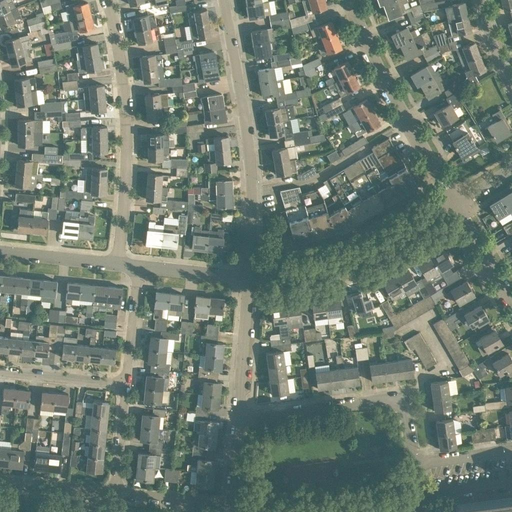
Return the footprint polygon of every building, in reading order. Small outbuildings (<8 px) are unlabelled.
[(0,0),(0,14),(17,8),(17,7),(15,8),(12,0),(0,0)] [(305,13),(311,12),(326,8),(323,0),(301,0),(295,2),(295,3),(302,1),(305,13)] [(406,0),(394,0),(383,4),(389,19),(406,13),(409,19),(423,13),(423,12),(421,6),(420,5),(405,10),(403,4),(407,3),(406,0)] [(511,9),(511,0),(500,0),(503,11),(511,9)] [(62,8),(61,7),(60,2),(50,5),(52,11),(62,8)] [(248,18),(269,15),(270,14),(268,2),(261,3),(246,5),(248,18)] [(65,6),(69,20),(89,16),(87,3),(74,6),(73,4),(65,6)] [(435,10),(434,3),(421,6),(423,12),(435,10)] [(444,7),(447,22),(466,17),(463,3),(444,7)] [(168,8),(169,14),(186,11),(185,5),(176,7),(168,8)] [(17,8),(0,14),(0,27),(22,20),(17,8)] [(189,26),(208,22),(205,9),(187,13),(189,26)] [(287,12),(288,18),(288,20),(295,18),(294,11),(287,12)] [(271,15),(270,14),(269,15),(270,22),(288,18),(287,12),(276,14),(271,15)] [(26,20),(28,27),(44,21),(42,13),(36,15),(36,17),(26,20)] [(426,19),(423,13),(409,19),(411,25),(426,19)] [(147,15),(147,16),(144,16),(144,15),(139,16),(139,18),(132,19),(135,32),(148,29),(150,28),(156,27),(154,14),(147,15)] [(295,18),(288,20),(289,23),(290,28),(307,22),(305,15),(295,18)] [(69,20),(71,30),(72,33),(92,28),(89,16),(69,20)] [(470,31),(466,17),(447,22),(451,36),(470,31)] [(270,22),(271,28),(272,28),(283,26),(284,29),(290,28),(289,23),(288,20),(288,18),(270,22)] [(42,34),(47,33),(44,21),(28,27),(30,32),(40,29),(42,34)] [(210,35),(208,22),(189,26),(192,39),(198,38),(210,35)] [(310,29),(307,22),(290,28),(292,34),(310,29)] [(322,40),(336,35),(331,22),(310,30),(313,37),(319,34),(322,40)] [(137,44),(158,40),(158,41),(161,40),(159,27),(156,27),(150,28),(148,29),(135,32),(137,44)] [(414,30),(408,33),(406,28),(391,35),(396,46),(400,45),(417,37),(414,30)] [(253,45),(268,42),(265,29),(251,32),(253,45)] [(65,32),(55,34),(49,36),(51,45),(52,45),(70,41),(69,35),(72,34),(72,33),(71,30),(68,31),(68,32),(65,32)] [(448,44),(444,33),(433,36),(437,45),(438,47),(448,44)] [(4,42),(7,54),(21,51),(29,49),(31,48),(28,35),(25,36),(25,37),(4,42)] [(340,48),(336,35),(322,40),(324,47),(319,50),(321,55),(340,48)] [(421,35),(417,37),(400,45),(406,59),(418,54),(421,53),(424,59),(440,51),(438,47),(437,45),(426,50),(425,47),(426,47),(421,35)] [(175,45),(174,41),(174,37),(163,38),(164,46),(175,45)] [(192,41),(180,44),(179,40),(174,41),(175,45),(176,51),(182,49),(193,47),(192,41)] [(71,48),(70,41),(52,45),(53,51),(71,48)] [(276,41),(274,41),(268,42),(253,45),(256,58),(270,55),(269,50),(277,49),(276,41)] [(461,64),(479,57),(474,43),(455,51),(458,57),(461,64)] [(76,48),(77,53),(78,60),(99,57),(96,44),(76,48)] [(450,50),(448,44),(438,47),(440,51),(441,53),(450,50)] [(176,52),(176,51),(175,45),(164,46),(166,54),(176,52)] [(194,54),(193,47),(182,49),(183,55),(194,54)] [(29,49),(21,51),(7,54),(10,67),(32,61),(29,49)] [(440,53),(441,53),(440,51),(424,59),(427,64),(431,61),(432,62),(441,57),(440,53)] [(195,61),(196,69),(215,65),(213,52),(192,56),(193,61),(195,61)] [(274,62),(277,61),(289,59),(288,52),(273,55),(274,62)] [(141,70),(163,68),(161,55),(139,57),(141,70)] [(76,61),(77,67),(78,73),(101,69),(99,57),(78,60),(76,61)] [(277,61),(278,67),(280,67),(290,65),(301,63),(299,57),(289,59),(277,61)] [(479,57),(461,64),(464,71),(466,78),(485,70),(479,57)] [(321,64),(319,58),(302,66),(303,70),(304,72),(314,68),(321,64)] [(37,62),(39,68),(55,65),(54,59),(37,62)] [(346,61),(333,68),(339,80),(352,74),(346,61)] [(39,68),(40,74),(57,71),(55,65),(39,68)] [(215,65),(196,69),(195,69),(197,80),(198,83),(205,82),(205,80),(218,78),(215,65)] [(417,86),(420,84),(435,76),(429,65),(410,75),(417,86)] [(258,70),(260,84),(283,80),(280,67),(278,67),(272,68),(272,67),(258,70)] [(142,83),(164,80),(163,68),(141,70),(142,83)] [(304,72),(305,76),(306,79),(316,74),(314,68),(304,72)] [(66,82),(75,80),(77,80),(76,73),(66,74),(66,82)] [(358,87),(352,74),(339,80),(335,83),(327,86),(330,92),(337,89),(342,87),(345,93),(358,87)] [(435,76),(420,84),(428,98),(443,90),(435,76)] [(327,86),(335,83),(332,77),(325,81),(327,86)] [(15,93),(36,90),(35,78),(13,80),(15,93)] [(180,78),(171,79),(172,87),(181,86),(181,85),(180,78)] [(290,79),(283,80),(260,84),(262,97),(276,94),(277,99),(282,98),(283,100),(296,98),(311,95),(308,86),(307,86),(303,89),(295,91),(296,92),(292,92),(290,79)] [(75,80),(66,82),(62,82),(63,92),(78,90),(77,80),(75,80)] [(465,81),(454,86),(457,92),(467,87),(465,81)] [(194,83),(181,85),(181,86),(182,93),(195,90),(194,83)] [(83,87),(84,100),(104,98),(103,86),(83,87)] [(181,86),(172,87),(173,93),(179,92),(180,99),(183,98),(182,93),(181,86)] [(457,92),(454,86),(444,92),(447,98),(455,93),(457,92)] [(38,104),(36,90),(15,93),(16,105),(31,104),(31,105),(38,104)] [(455,93),(447,98),(445,99),(448,105),(435,113),(442,126),(456,118),(452,111),(462,105),(455,93)] [(168,106),(167,94),(144,97),(146,109),(166,107),(168,106)] [(201,103),(203,111),(223,108),(220,94),(199,98),(200,103),(201,103)] [(84,100),(84,107),(85,113),(105,111),(104,98),(84,100)] [(285,107),(285,106),(292,105),(298,104),(296,98),(283,100),(284,107),(285,107)] [(320,115),(342,104),(338,98),(317,109),(320,115)] [(372,112),(365,99),(347,110),(350,114),(355,112),(359,119),(372,112)] [(60,111),(60,102),(40,103),(40,112),(45,112),(60,111)] [(321,122),(345,110),(342,104),(320,115),(318,116),(321,122)] [(147,121),(167,119),(166,107),(146,109),(147,121)] [(285,107),(284,107),(264,111),(267,123),(288,120),(285,107)] [(223,108),(203,111),(204,118),(202,118),(203,124),(225,120),(223,108)] [(496,141),(509,133),(501,119),(503,118),(499,111),(491,115),(495,122),(487,127),(487,128),(484,130),(489,138),(491,137),(493,138),(494,138),(496,141)] [(356,137),(379,124),(372,112),(359,119),(354,122),(358,129),(353,132),(356,137)] [(185,126),(185,119),(173,119),(173,127),(185,126)] [(42,120),(40,120),(17,120),(17,133),(31,133),(42,133),(42,120)] [(289,133),(289,134),(292,133),(290,120),(288,120),(267,123),(269,136),(289,133)] [(186,134),(203,131),(201,123),(185,126),(186,133),(186,134)] [(81,140),(86,140),(106,140),(106,127),(82,128),(80,128),(81,140)] [(289,134),(290,140),(308,136),(307,131),(299,132),(292,133),(289,134)] [(451,142),(452,142),(461,158),(468,153),(470,156),(478,152),(467,132),(451,142)] [(17,145),(39,146),(42,146),(42,133),(31,133),(17,133),(17,145)] [(297,159),(295,146),(304,144),(304,145),(324,141),(323,134),(312,136),(308,136),(290,140),(284,141),(285,148),(271,150),(274,162),(297,159)] [(147,147),(169,147),(168,135),(167,135),(147,135),(147,147)] [(363,136),(341,150),(344,156),(367,142),(363,136)] [(214,143),(214,150),(228,149),(227,137),(205,138),(205,144),(214,143)] [(393,148),(388,139),(371,148),(374,152),(373,153),(376,158),(393,148)] [(106,140),(86,140),(87,147),(86,147),(86,153),(106,152),(106,140)] [(205,151),(204,143),(197,144),(197,152),(205,151)] [(44,147),(44,155),(57,156),(57,148),(44,147)] [(161,154),(161,148),(169,148),(169,147),(147,147),(147,161),(169,160),(169,154),(161,154)] [(416,186),(393,148),(376,158),(380,166),(384,172),(399,197),(416,186)] [(229,162),(228,149),(214,150),(214,151),(208,151),(209,159),(207,159),(208,163),(203,164),(204,173),(217,172),(216,163),(229,162)] [(334,151),(326,156),(331,163),(339,158),(334,151)] [(376,168),(380,166),(376,158),(373,153),(358,162),(384,206),(399,197),(384,172),(379,174),(376,168)] [(43,163),(58,164),(58,156),(57,156),(44,155),(43,163)] [(38,162),(37,161),(31,161),(31,160),(26,159),(26,161),(16,160),(15,173),(37,175),(38,162)] [(187,168),(187,159),(170,159),(171,168),(176,168),(187,168)] [(274,162),(276,175),(297,171),(295,159),(297,159),(274,162)] [(369,214),(384,206),(358,162),(343,170),(369,214)] [(90,173),(89,180),(105,182),(106,169),(86,167),(85,173),(90,173)] [(175,177),(187,177),(187,168),(176,168),(175,177)] [(296,175),(298,181),(305,180),(316,173),(313,168),(302,174),(296,175)] [(354,223),(369,214),(343,170),(328,179),(354,223)] [(36,180),(42,180),(43,175),(37,175),(15,173),(14,185),(35,187),(36,180)] [(145,187),(160,188),(160,180),(167,181),(167,175),(146,174),(145,187)] [(51,176),(50,181),(50,185),(59,186),(60,177),(51,176)] [(339,232),(354,223),(328,179),(323,182),(335,201),(325,208),(332,232),(338,230),(339,232)] [(105,182),(89,180),(77,180),(77,192),(104,194),(105,182)] [(201,194),(231,193),(231,180),(215,180),(215,181),(208,181),(208,188),(201,188),(201,194)] [(167,188),(160,188),(145,187),(144,200),(166,201),(167,188)] [(278,190),(279,191),(294,243),(313,237),(300,194),(298,187),(278,190)] [(325,208),(322,199),(317,189),(300,194),(313,237),(332,232),(325,208)] [(59,198),(74,199),(75,191),(60,190),(59,198)] [(511,191),(501,198),(509,212),(511,216),(511,191)] [(35,195),(15,193),(14,201),(34,203),(35,195)] [(231,206),(231,193),(201,194),(201,200),(216,200),(216,207),(231,206)] [(202,212),(202,204),(194,205),(194,194),(188,194),(187,211),(202,212)] [(498,219),(509,212),(501,198),(490,205),(498,219)] [(92,206),(93,201),(81,200),(80,209),(84,209),(89,210),(92,206)] [(170,201),(170,209),(187,210),(187,202),(170,201)] [(31,232),(33,211),(19,209),(18,216),(16,231),(31,232)] [(34,211),(33,211),(31,232),(45,233),(47,212),(41,211),(40,218),(33,218),(34,211)] [(77,237),(79,215),(70,214),(64,213),(61,235),(77,237)] [(94,217),(92,217),(87,216),(87,218),(79,217),(79,215),(77,237),(92,238),(94,217)] [(179,215),(177,225),(185,226),(186,223),(186,216),(179,215)] [(160,245),(162,225),(154,224),(154,222),(148,221),(146,244),(160,245)] [(511,222),(503,228),(508,236),(511,233),(511,222)] [(160,245),(175,247),(177,225),(163,224),(163,225),(162,225),(160,245)] [(206,250),(208,231),(201,231),(201,228),(194,227),(192,248),(206,250)] [(208,231),(206,250),(220,252),(222,230),(216,230),(216,232),(208,231)] [(430,256),(439,271),(451,263),(442,248),(430,256)] [(431,283),(443,277),(441,274),(439,271),(430,256),(417,263),(425,277),(420,280),(424,285),(430,296),(436,292),(431,283)] [(394,276),(403,290),(415,283),(407,269),(394,276)] [(447,285),(460,278),(457,272),(452,275),(448,269),(441,274),(443,277),(444,280),(447,285)] [(2,276),(0,290),(14,292),(15,277),(2,276)] [(390,297),(403,290),(394,276),(382,283),(390,297)] [(14,292),(22,292),(27,293),(28,278),(15,277),(14,292)] [(27,293),(28,293),(41,294),(42,280),(28,278),(27,293)] [(55,281),(42,280),(41,294),(40,301),(53,303),(55,281)] [(80,298),(81,284),(66,282),(64,304),(70,305),(71,298),(80,298)] [(458,304),(474,295),(467,282),(450,290),(458,304)] [(81,284),(80,298),(92,300),(94,285),(81,284)] [(94,285),(92,300),(106,301),(108,287),(94,285)] [(418,289),(424,299),(425,299),(430,296),(424,285),(418,289)] [(120,288),(108,287),(106,301),(114,302),(113,309),(118,309),(120,288)] [(430,296),(436,306),(441,303),(438,298),(445,294),(442,288),(436,292),(430,296)] [(166,332),(168,315),(168,308),(167,308),(168,293),(155,291),(154,315),(158,315),(158,319),(153,318),(152,330),(166,332)] [(356,312),(358,311),(371,307),(369,299),(367,300),(365,292),(351,295),(356,312)] [(182,294),(168,293),(167,308),(168,308),(168,315),(180,316),(182,294)] [(209,297),(195,296),(193,318),(206,319),(209,297)] [(430,309),(436,306),(430,296),(425,299),(430,309)] [(220,320),(222,298),(209,297),(206,319),(208,319),(208,312),(216,313),(215,320),(220,320)] [(325,300),(327,317),(328,317),(329,324),(343,322),(342,315),(341,315),(339,298),(325,300)] [(425,312),(430,309),(425,299),(424,299),(420,302),(425,312)] [(313,319),(327,317),(325,300),(311,302),(313,319)] [(394,316),(396,316),(387,300),(380,304),(389,319),(394,316)] [(425,312),(420,302),(415,305),(420,315),(425,312)] [(287,323),(288,323),(301,321),(299,304),(285,306),(287,323)] [(420,315),(415,305),(410,308),(415,318),(420,315)] [(273,325),(278,324),(281,339),(270,341),(271,346),(272,346),(290,343),(287,323),(285,306),(271,308),(273,325)] [(478,326),(488,320),(480,306),(464,315),(472,327),(477,324),(478,326)] [(415,318),(410,308),(405,311),(410,321),(415,318)] [(48,321),(58,322),(58,311),(49,310),(48,321)] [(65,323),(66,311),(58,311),(58,322),(65,323)] [(410,321),(405,311),(399,313),(405,324),(410,321)] [(443,320),(446,324),(449,329),(450,331),(457,327),(454,322),(460,318),(457,312),(443,320)] [(399,313),(396,316),(394,316),(400,327),(405,324),(399,313)] [(389,319),(395,329),(400,327),(394,316),(389,319)] [(443,320),(443,319),(432,325),(435,330),(446,324),(443,320)] [(114,329),(115,328),(115,322),(105,320),(104,328),(114,329)] [(28,340),(29,331),(29,322),(24,322),(23,330),(22,339),(21,353),(34,355),(35,341),(28,340)] [(205,336),(216,337),(217,326),(206,324),(205,336)] [(349,337),(355,336),(352,324),(346,326),(349,337)] [(438,335),(449,329),(446,324),(435,330),(438,335)] [(56,338),(57,325),(49,325),(48,337),(49,337),(56,338)] [(63,337),(64,337),(65,326),(57,325),(56,338),(63,339),(63,337)] [(310,341),(316,340),(321,339),(320,332),(315,333),(314,328),(308,329),(310,341)] [(90,337),(89,346),(87,361),(100,362),(102,348),(95,347),(96,329),(91,329),(90,337)] [(452,334),(450,331),(449,329),(438,335),(441,340),(452,334)] [(494,330),(479,339),(483,344),(477,347),(482,355),(492,350),(502,343),(494,330)] [(166,351),(167,339),(177,340),(178,333),(160,332),(160,338),(150,337),(149,350),(166,351)] [(419,346),(424,343),(418,333),(413,336),(419,346)] [(444,345),(455,339),(452,334),(441,340),(444,345)] [(0,336),(0,351),(8,352),(9,338),(0,336)] [(47,356),(49,342),(42,341),(43,336),(36,336),(35,341),(34,355),(47,356)] [(220,357),(221,344),(215,344),(216,337),(205,336),(201,336),(200,342),(203,342),(202,355),(205,355),(220,357)] [(413,336),(408,339),(414,349),(419,346),(413,336)] [(77,338),(64,337),(63,337),(63,339),(61,358),(75,359),(76,345),(77,338)] [(9,338),(8,352),(21,353),(22,339),(9,338)] [(402,342),(409,352),(414,349),(408,339),(402,342)] [(447,350),(458,344),(455,339),(444,345),(447,350)] [(290,350),(291,349),(290,343),(272,346),(272,352),(266,353),(268,367),(284,365),(282,350),(290,349),(290,350)] [(419,346),(414,349),(417,354),(427,348),(424,343),(419,346)] [(450,355),(461,349),(458,344),(447,350),(450,355)] [(76,345),(75,359),(87,361),(89,346),(76,345)] [(115,349),(102,348),(100,362),(114,363),(115,349)] [(430,353),(427,348),(417,354),(420,359),(430,353)] [(453,360),(464,354),(461,349),(450,355),(453,360)] [(164,364),(166,351),(149,350),(148,363),(157,364),(157,370),(168,371),(169,364),(164,364)] [(433,358),(430,353),(420,359),(423,364),(433,358)] [(456,365),(467,359),(464,354),(453,360),(456,365)] [(511,360),(508,354),(498,360),(492,363),(500,376),(505,373),(506,374),(507,373),(509,377),(511,374),(511,360)] [(209,376),(217,376),(217,370),(219,370),(220,357),(205,355),(203,368),(198,367),(197,374),(209,376)] [(425,369),(436,363),(433,358),(423,364),(425,369)] [(411,359),(397,361),(399,378),(413,376),(411,359)] [(462,377),(473,371),(472,368),(469,364),(470,364),(467,359),(456,365),(459,370),(458,370),(462,377)] [(385,380),(399,378),(397,361),(383,363),(385,380)] [(473,371),(475,374),(484,368),(487,366),(484,361),(472,368),(473,371)] [(371,382),(385,380),(383,363),(369,365),(371,382)] [(269,381),(286,379),(284,365),(268,367),(269,381)] [(343,369),(345,385),(359,383),(357,367),(343,369)] [(484,368),(475,374),(478,379),(487,374),(484,368)] [(329,370),(331,387),(345,385),(343,369),(329,370)] [(145,388),(161,390),(162,377),(168,378),(168,371),(157,370),(156,376),(146,376),(145,388)] [(317,389),(331,387),(329,370),(315,372),(317,389)] [(216,383),(217,376),(209,376),(197,374),(196,381),(200,382),(199,394),(202,394),(218,396),(219,383),(216,383)] [(288,393),(286,379),(269,381),(271,395),(288,393)] [(432,398),(449,395),(447,381),(430,383),(432,398)] [(8,414),(9,406),(15,407),(17,389),(3,388),(1,414),(8,414)] [(159,402),(161,390),(145,388),(144,401),(152,402),(152,409),(165,410),(166,403),(159,402)] [(30,391),(17,389),(15,407),(28,408),(30,391)] [(53,410),(55,393),(41,392),(40,409),(53,410)] [(68,394),(55,393),(53,410),(67,412),(68,394)] [(195,406),(195,414),(207,415),(208,408),(216,409),(218,396),(202,394),(201,407),(195,406)] [(451,409),(449,395),(432,398),(434,412),(451,409)] [(83,403),(76,402),(75,413),(81,414),(92,415),(107,417),(108,403),(101,402),(101,401),(93,400),(92,408),(82,407),(83,403)] [(485,411),(502,408),(501,401),(484,403),(484,405),(485,411)] [(157,429),(158,417),(164,417),(165,410),(152,409),(151,416),(143,415),(141,427),(157,429)] [(195,414),(194,420),(193,429),(195,429),(195,431),(196,431),(196,433),(200,433),(216,435),(217,422),(207,420),(207,415),(195,414)] [(107,417),(92,415),(90,429),(84,428),(84,429),(106,431),(107,417)] [(438,436),(454,433),(452,419),(436,421),(438,436)] [(157,429),(141,427),(140,440),(149,441),(148,448),(161,449),(162,442),(156,441),(157,429)] [(18,450),(11,449),(9,466),(22,468),(23,460),(29,460),(31,441),(32,430),(25,429),(24,440),(19,445),(18,450)] [(83,434),(90,435),(89,443),(104,445),(106,431),(84,429),(83,434)] [(63,433),(61,454),(62,454),(62,455),(68,455),(70,434),(63,433)] [(192,452),(211,454),(212,448),(214,448),(216,435),(200,433),(199,441),(193,441),(192,452)] [(456,448),(454,433),(438,436),(440,450),(456,448)] [(87,457),(103,459),(104,445),(89,443),(87,457)] [(50,447),(36,446),(34,469),(47,471),(49,453),(50,447)] [(0,465),(9,466),(11,449),(0,447),(0,465)] [(139,453),(138,466),(154,468),(159,468),(161,456),(161,449),(148,448),(148,454),(139,453)] [(211,460),(211,454),(192,452),(191,465),(198,466),(197,472),(213,474),(214,460),(211,460)] [(60,472),(62,455),(62,454),(61,454),(49,453),(47,471),(60,472)] [(102,473),(103,459),(87,457),(86,471),(102,473)] [(152,480),(154,468),(138,466),(136,478),(152,480)] [(165,469),(164,481),(171,481),(172,469),(165,469)] [(213,474),(197,472),(190,471),(189,484),(195,485),(212,487),(213,474)] [(511,511),(511,497),(455,505),(456,511),(511,511)]
